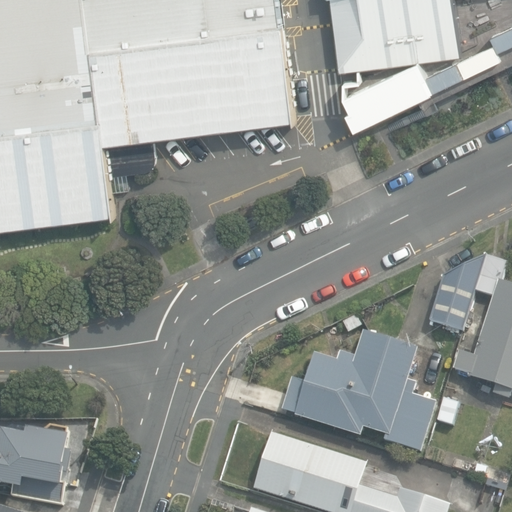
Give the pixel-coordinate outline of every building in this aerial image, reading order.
[(0,0),(0,226),(119,212),(110,140),(296,118),(282,0),(0,0)] [(331,0),(340,68),(462,51),(454,0),(331,0)] [(494,39),(498,46),(511,39),(511,21),(491,31),(494,39)] [(494,39),(457,56),(458,57),(465,72),(466,74),(503,57),(498,46),(494,39)] [(458,57),(423,73),(430,88),(465,72),(458,57)] [(417,59),(344,93),(351,107),(347,109),(355,127),(432,91),(430,88),(423,73),(417,59)] [(432,320),(465,331),(488,254),(446,276),(432,320)] [(496,395),(511,400),(511,397),(511,283),(504,281),(510,262),(489,256),(478,291),(495,296),(476,356),(462,352),(456,369),(471,374),(470,376),(499,385),(496,395)] [(346,321),(351,332),(366,325),(360,314),(346,321)] [(387,441),(423,452),(439,403),(414,395),(418,383),(410,380),(420,348),(366,331),(358,356),(342,351),(339,361),(316,354),(307,383),(295,379),(285,409),(298,413),(297,417),(364,437),(366,428),(389,435),(387,441)] [(471,404),(452,397),(443,423),(462,430),(471,404)] [(71,471),(69,471),(73,448),(67,447),(70,433),(29,425),(28,432),(4,428),(0,448),(0,447),(0,480),(14,483),(12,495),(64,505),(71,471)] [(273,434),(255,490),(324,511),(451,511),(453,506),(401,489),(398,497),(363,486),(369,464),(273,434)] [(0,511),(28,511),(0,503),(0,511)]
